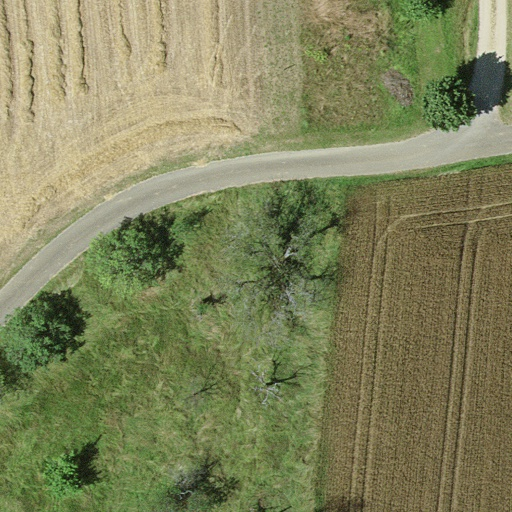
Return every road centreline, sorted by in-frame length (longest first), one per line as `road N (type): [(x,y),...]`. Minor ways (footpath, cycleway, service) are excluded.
road 1 (track): [(0,310),(91,228),(179,183),(458,146)]
road 2 (track): [(458,146),(490,78),(493,0)]
